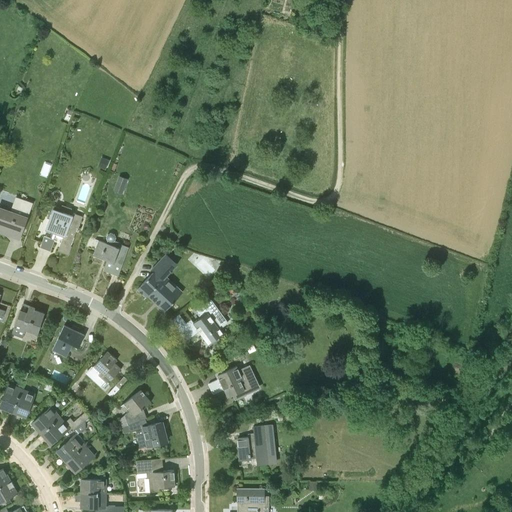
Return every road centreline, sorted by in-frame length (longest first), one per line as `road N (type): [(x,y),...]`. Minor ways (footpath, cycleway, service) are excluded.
road 1 (track): [(112,315),(190,167),(215,167),(312,201),(334,193),(340,0)]
road 2 (residential): [(199,511),(196,437),(181,391),(153,350),(112,315),(0,268)]
road 3 (track): [(511,401),(469,459),(414,511)]
